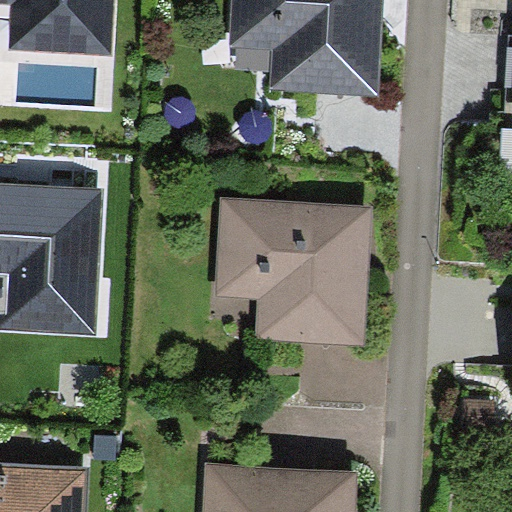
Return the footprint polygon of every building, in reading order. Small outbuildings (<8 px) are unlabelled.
[(1,0),(0,37),(0,43),(105,48),(107,0),(1,0)] [(267,51),(267,89),(369,90),(369,0),(221,0),(222,51),(267,51)] [(0,325),(88,330),(95,183),(0,178),(0,325)] [(258,296),(257,334),(360,335),(361,199),(213,199),(212,296),(258,296)] [(0,511),(75,511),(77,462),(0,458),(0,511)] [(343,511),(344,467),(196,466),(196,511),(343,511)]
